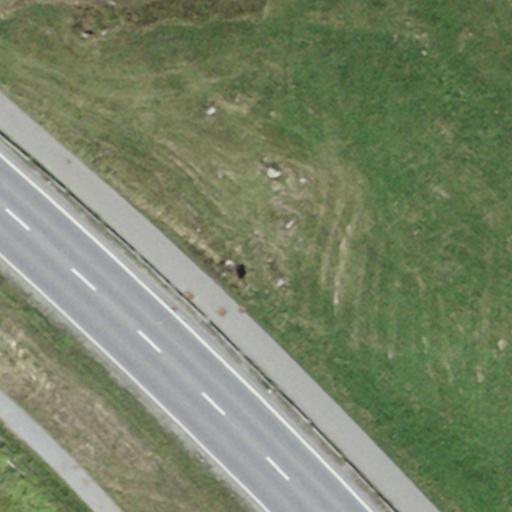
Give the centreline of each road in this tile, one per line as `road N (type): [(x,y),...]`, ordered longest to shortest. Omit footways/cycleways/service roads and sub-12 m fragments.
road 1 (primary): [(318,511),(0,204)]
road 2 (track): [(108,511),(0,402)]
